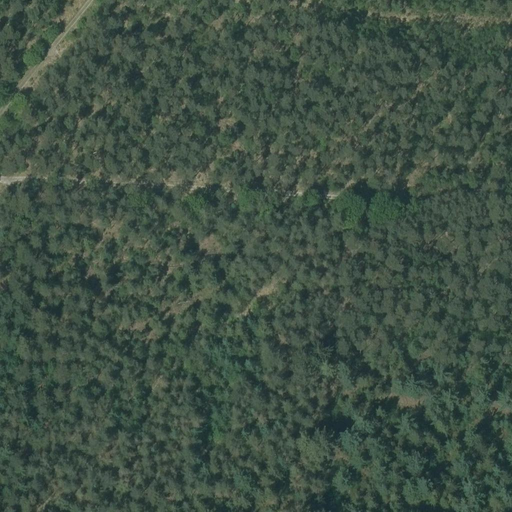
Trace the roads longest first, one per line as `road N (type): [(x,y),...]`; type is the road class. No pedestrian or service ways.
road 1 (track): [(511,189),(393,202),(0,178)]
road 2 (track): [(0,120),(96,0)]
